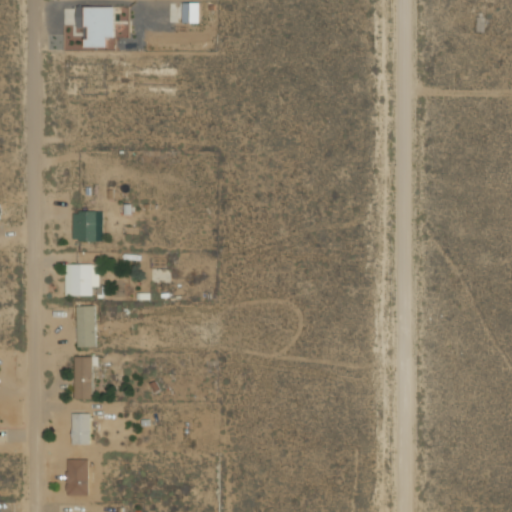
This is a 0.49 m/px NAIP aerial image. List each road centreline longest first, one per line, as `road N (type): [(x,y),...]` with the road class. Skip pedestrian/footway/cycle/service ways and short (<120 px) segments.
road 1 (residential): [(401,0),(404,511)]
road 2 (residential): [(36,0),(36,511)]
